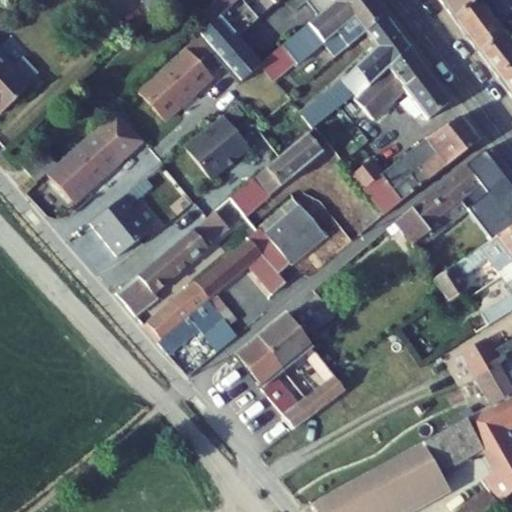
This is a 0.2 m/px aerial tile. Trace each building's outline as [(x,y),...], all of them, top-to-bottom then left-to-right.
[(143,0),(142,2),(155,14),(167,3),(170,0),(143,0)] [(217,20),(219,18),(238,0),(220,0),(209,10),(217,20)] [(238,40),(275,6),(269,0),(238,0),(219,18),(238,40)] [(295,63),(297,65),(323,44),(335,58),(365,34),(365,33),(383,16),(370,0),(338,0),(336,2),(319,17),(266,61),(278,75),(279,76),(295,63)] [(313,0),(308,5),(319,17),(336,2),(334,0),(313,0)] [(439,0),(453,19),(477,0),(439,0)] [(495,23),(511,9),(510,8),(503,0),(477,0),(453,19),(475,49),(500,29),(495,23)] [(217,20),(209,10),(201,17),(209,27),(217,20)] [(300,115),(312,130),(314,128),(352,97),(354,99),(388,69),(409,50),(393,29),(383,16),(365,33),(365,34),(375,46),(376,48),(340,82),(341,84),(300,115)] [(260,66),(261,65),(238,40),(219,18),(217,20),(209,27),(197,37),(217,60),(237,82),(238,84),(260,66)] [(503,33),(500,29),(475,49),(478,53),(504,32),(503,33)] [(478,53),(511,96),(511,40),(509,38),(504,32),(478,53)] [(205,70),(217,60),(197,37),(186,48),(205,70)] [(198,91),(213,78),(205,70),(186,48),(172,61),(198,91)] [(404,91),(409,97),(422,114),(427,121),(449,104),(409,50),(388,69),(405,88),(403,89),(404,91)] [(0,113),(31,86),(0,52),(0,113)] [(196,92),(198,91),(172,61),(137,92),(164,121),(182,106),(179,102),(194,89),(196,92)] [(272,80),(278,75),(266,61),(261,65),(260,66),(272,80)] [(405,88),(388,69),(354,99),(369,117),(373,121),(404,91),(403,89),(405,88)] [(182,106),(196,92),(194,89),(179,102),(182,106)] [(415,119),(422,114),(409,97),(399,104),(415,119)] [(357,128),(369,117),(354,99),(341,110),(357,128)] [(106,175),(142,142),(116,112),(57,165),(47,174),(74,204),(91,188),(88,185),(103,171),(106,175)] [(249,149),(222,117),(184,149),(210,181),(249,149)] [(401,202),(478,142),(459,117),(426,140),(383,173),(363,189),(369,197),(384,216),(401,202)] [(231,198),(246,217),(321,152),(307,134),(281,157),(253,179),(231,198)] [(47,174),(57,165),(43,150),(23,167),(37,183),(47,174)] [(489,225),(479,232),(488,243),(494,239),(511,228),(511,229),(511,228),(511,188),(484,152),(444,184),(459,203),(467,197),(478,211),(489,225)] [(363,189),(383,173),(371,158),(352,175),(355,179),(363,189)] [(91,188),(106,175),(103,171),(88,185),(91,188)] [(439,215),(448,226),(466,212),(459,203),(444,184),(411,210),(393,224),(399,231),(412,247),(420,240),(420,239),(424,236),(428,232),(424,226),(439,215)] [(459,203),(466,212),(468,210),(472,215),(478,211),(467,197),(459,203)] [(150,231),(122,198),(89,225),(116,258),(150,231)] [(265,235),(299,207),(293,200),(259,228),(265,235)] [(325,237),(299,206),(299,207),(265,235),(259,228),(257,230),(247,238),(249,240),(278,275),(290,265),(290,266),(325,237)] [(197,228),(193,232),(159,260),(117,295),(135,318),(158,299),(153,293),(207,248),(200,240),(205,235),(211,243),(229,230),(215,213),(206,221),(197,228)] [(448,226),(439,215),(424,226),(428,232),(424,236),(428,242),(448,226)] [(391,237),(399,231),(393,224),(386,231),(391,237)] [(511,263),(511,228),(511,229),(511,228),(494,239),(488,243),(450,269),(434,281),(443,297),(448,303),(466,292),(467,292),(460,280),(487,261),(497,273),(511,263)] [(420,240),(425,246),(429,242),(428,242),(424,236),(420,239),(420,240)] [(278,275),(249,240),(196,284),(210,299),(248,267),(272,296),(286,284),(278,275)] [(416,253),(425,246),(420,240),(412,247),(416,253)] [(450,269),(443,260),(428,272),(434,281),(450,269)] [(468,322),(475,334),(488,326),(511,311),(511,263),(497,273),(498,274),(501,278),(470,298),(480,315),(468,322)] [(498,274),(468,292),(467,292),(466,292),(470,298),(501,278),(498,274)] [(211,304),(194,283),(143,326),(142,327),(168,356),(198,331),(203,336),(204,335),(218,353),(237,337),(229,327),(211,304)] [(289,319),(306,341),(334,318),(317,296),(289,319)] [(229,327),(236,321),(218,298),(211,304),(229,327)] [(285,369),(304,354),(311,348),(306,341),(289,319),(285,315),(259,337),(285,369)] [(306,398),(297,405),(275,378),(284,371),(285,369),(259,337),(234,357),(261,389),(268,398),(295,430),(317,412),(306,398)] [(492,354),(485,340),(460,354),(475,381),(500,367),(492,354)] [(511,340),(492,354),(500,367),(508,359),(511,355),(511,340)] [(304,354),(326,383),(334,377),(331,374),(311,348),(304,354)] [(511,365),(508,359),(500,367),(475,381),(490,407),(511,395),(511,365)] [(306,398),(317,412),(345,391),(334,377),(326,383),(306,398)] [(511,395),(490,407),(505,433),(510,430),(506,423),(511,420),(511,460),(495,472),(481,482),(487,489),(457,511),(487,511),(497,504),(511,492),(511,395)] [(511,460),(511,444),(505,433),(490,407),(466,420),(483,451),(495,472),(511,460)] [(465,420),(462,415),(445,425),(448,430),(465,420)] [(465,420),(448,430),(422,444),(436,467),(447,460),(452,469),(483,451),(466,420),(465,420)] [(313,511),(395,511),(447,484),(436,467),(422,444),(310,506),(313,511)]
